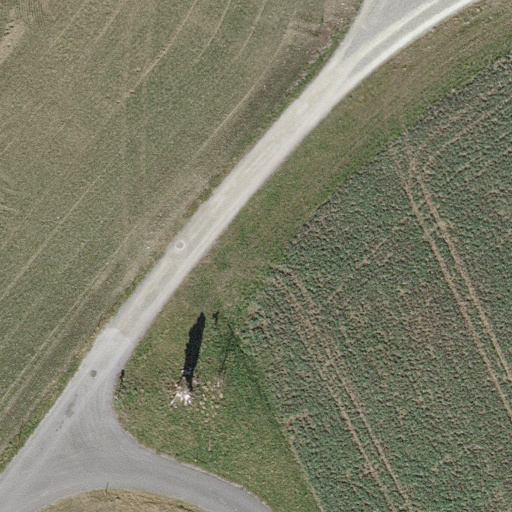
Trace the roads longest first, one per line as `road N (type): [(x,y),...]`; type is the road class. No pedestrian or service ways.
road 1 (track): [(52,440),(196,239),(370,32)]
road 2 (track): [(52,440),(167,471),(245,511)]
